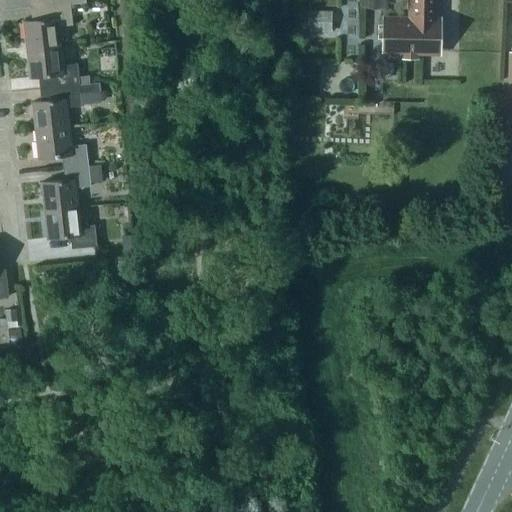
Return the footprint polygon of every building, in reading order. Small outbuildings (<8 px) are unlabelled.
[(30,0),(31,9),(71,4),(87,3),(86,0),(30,0)] [(386,16),(385,51),(440,52),(441,16),(438,16),(438,0),(407,0),(407,16),(386,16)] [(74,24),(71,4),(31,9),(33,20),(23,21),(26,50),(62,45),(60,26),(74,24)] [(310,33),(336,33),(336,9),(310,9),(310,33)] [(80,84),(77,63),(64,65),(62,45),(26,50),(29,77),(38,76),(39,88),(80,84)] [(70,126),(67,107),(103,103),(101,91),(100,81),(80,84),(39,88),(41,101),(32,102),(35,130),(70,126)] [(62,155),(63,168),(89,165),(86,143),(72,145),(70,126),(35,130),(38,157),(62,155)] [(101,164),(89,166),(91,182),(102,181),(101,164)] [(89,166),(89,165),(63,168),(65,180),(41,183),(44,211),(79,207),(77,187),(91,186),(91,182),(89,166)] [(81,225),(79,207),(44,211),(47,239),(71,236),(73,248),(97,245),(94,224),(81,225)] [(134,235),(123,236),(124,251),(136,250),(134,235)] [(0,298),(9,297),(6,269),(0,269),(0,298)] [(17,321),(16,308),(4,310),(5,322),(17,321)]
